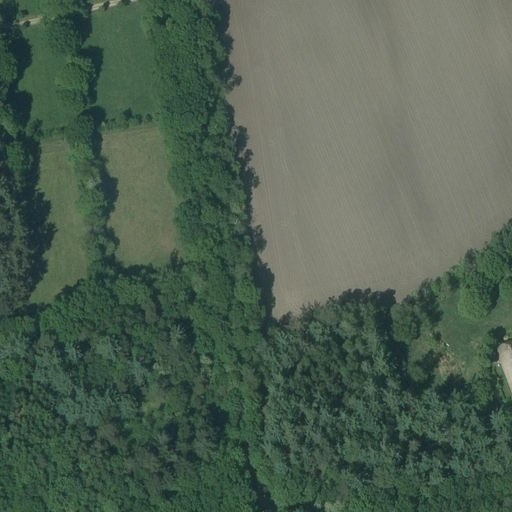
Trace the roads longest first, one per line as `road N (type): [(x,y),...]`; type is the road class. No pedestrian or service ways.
road 1 (unclassified): [(257,511),(188,0)]
road 2 (unclassified): [(262,511),(511,499)]
road 3 (track): [(127,511),(199,466),(222,462),(251,473)]
